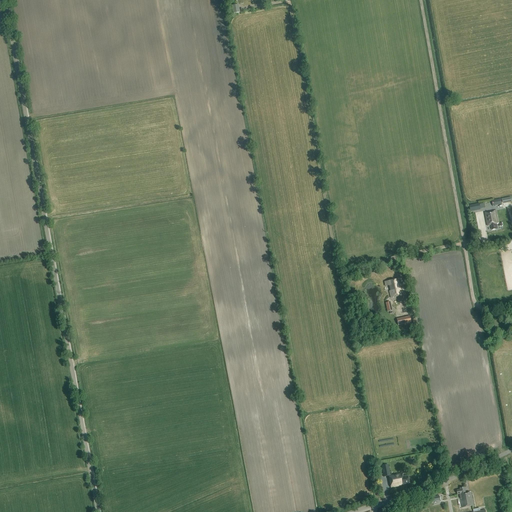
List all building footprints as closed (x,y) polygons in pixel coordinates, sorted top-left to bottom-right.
[(481,210),(480,204),(469,206),(470,212),(481,210)] [(497,224),(499,223),(496,211),(485,213),(488,226),(491,225),(492,230),(498,229),(497,224)] [(397,280),(394,280),(384,282),(385,286),(389,285),(391,291),(389,291),(391,297),(391,298),(393,298),(398,297),(399,298),(399,300),(402,299),(402,297),(400,290),(398,281),(397,281),(397,280)] [(398,325),(411,322),(409,316),(397,319),(398,325)] [(391,488),(402,485),(409,483),(408,476),(403,477),(402,473),(393,475),(392,475),(390,475),(388,465),(382,466),(384,477),(389,476),(389,477),(391,486),(391,488)] [(460,494),(463,508),(474,506),(471,492),(470,492),(466,493),(465,487),(460,488),(461,490),(457,490),(458,495),(460,494)]
